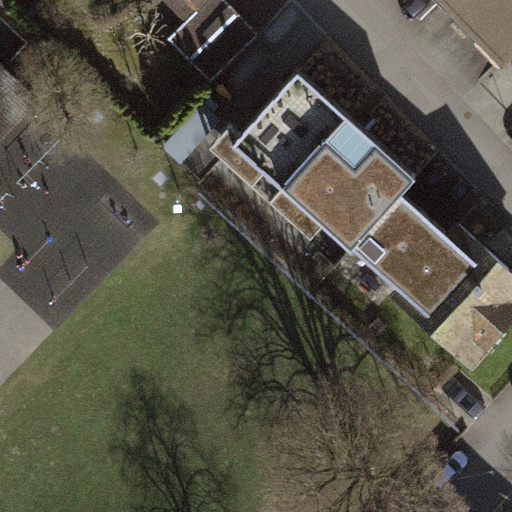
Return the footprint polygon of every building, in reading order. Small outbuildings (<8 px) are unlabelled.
[(256,39),(217,0),(208,0),(169,39),(212,82),(256,39)] [(204,0),(171,0),(188,16),(204,0)] [(511,0),(462,0),(511,51),(511,0)] [(416,175),(298,69),(234,139),(352,245),(356,241),(401,191),(416,175)] [(0,137),(33,103),(0,71),(0,137)] [(511,316),(511,267),(460,221),(448,234),(401,191),(356,241),(404,285),(398,292),(473,359),(511,316)]
